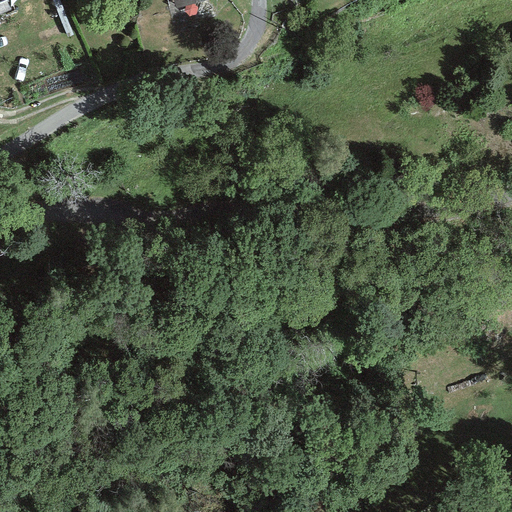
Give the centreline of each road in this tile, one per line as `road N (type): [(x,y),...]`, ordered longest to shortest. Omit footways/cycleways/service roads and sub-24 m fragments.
road 1 (track): [(511,193),(460,207),(367,215),(265,201),(151,219),(0,214)]
road 2 (track): [(0,156),(106,95),(234,58),(258,21),(257,0)]
